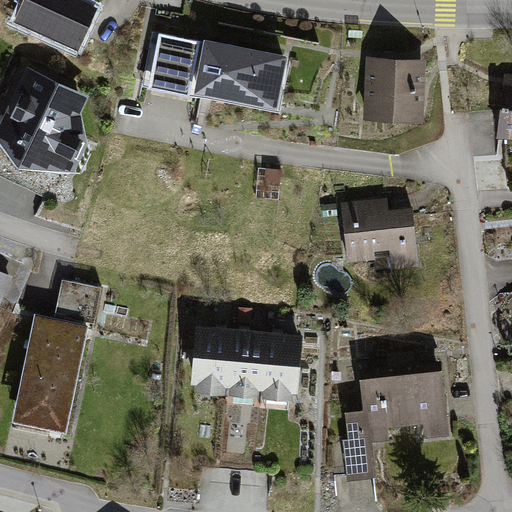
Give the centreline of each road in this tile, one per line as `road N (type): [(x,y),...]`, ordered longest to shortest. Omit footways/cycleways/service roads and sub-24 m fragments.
road 1 (residential): [(502,511),(448,113)]
road 2 (tertiary): [(476,10),(275,0)]
